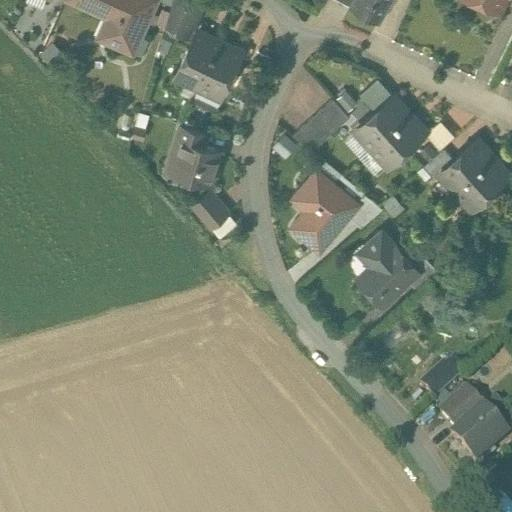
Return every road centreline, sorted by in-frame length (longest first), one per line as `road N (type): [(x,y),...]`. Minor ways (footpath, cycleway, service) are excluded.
road 1 (residential): [(305,28),(259,133),(254,167),(265,250),(286,304),(395,423),(459,511)]
road 2 (residential): [(511,114),(305,28)]
